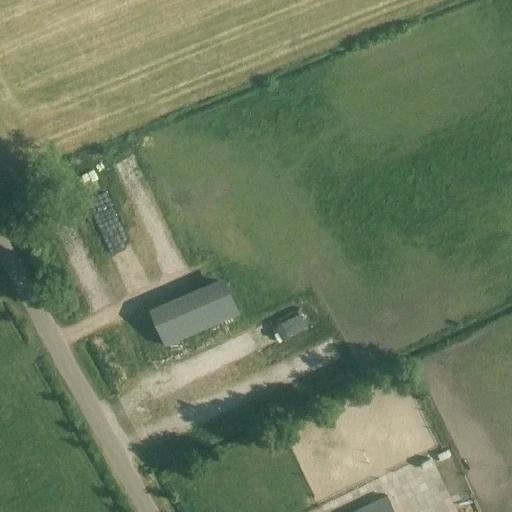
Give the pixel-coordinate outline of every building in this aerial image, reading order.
[(143,165),(122,175),(149,235),(170,226),(143,165)] [(98,170),(79,178),(98,223),(117,215),(98,170)] [(210,193),(186,198),(196,245),(221,239),(210,193)] [(180,320),(184,330),(201,323),(196,313),(180,320)] [(164,314),(111,334),(115,346),(106,349),(112,367),(175,344),(164,314)] [(210,357),(198,360),(202,376),(242,365),(235,342),(207,350),(210,357)] [(426,459),(388,479),(404,511),(462,511),(449,484),(467,475),(454,451),(428,464),(426,459)] [(394,511),(387,496),(354,511),(394,511)]
